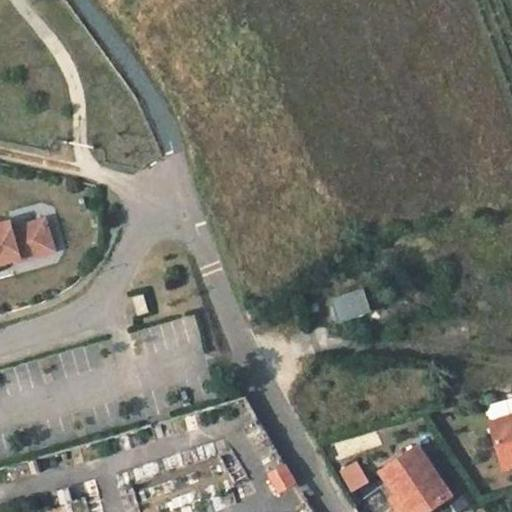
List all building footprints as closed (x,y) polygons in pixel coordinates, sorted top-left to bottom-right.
[(47,220),(14,229),(12,222),(0,225),(0,263),(12,261),(10,256),(20,254),(21,258),(22,260),(56,251),(47,220)] [(335,321),(368,309),(360,287),(327,297),(335,321)] [(129,296),(133,314),(148,311),(144,293),(129,296)] [(408,335),(437,332),(436,320),(407,322),(408,335)] [(511,413),(488,422),(503,465),(511,462),(511,413)] [(380,475),(388,483),(410,511),(426,511),(450,492),(415,447),(380,475)] [(358,459),(339,468),(350,491),(370,481),(358,459)] [(297,481),(284,462),(270,472),(282,491),(297,481)] [(397,511),(410,511),(388,483),(383,488),(392,500),(390,503),(397,511)]
